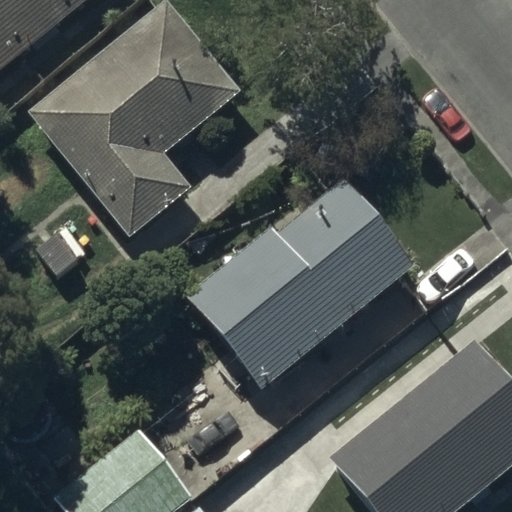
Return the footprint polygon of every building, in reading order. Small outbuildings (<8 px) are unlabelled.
[(0,0),(0,78),(96,0),(0,0)] [(240,101),(166,9),(28,120),(129,245),(190,197),(163,163),(240,101)] [(411,276),(340,188),(275,244),(270,238),(186,307),(260,398),(411,276)] [(469,511),(511,477),(511,398),(474,351),(330,468),(365,511),(469,511)] [(183,511),(191,506),(138,439),(52,508),(55,511),(183,511)]
